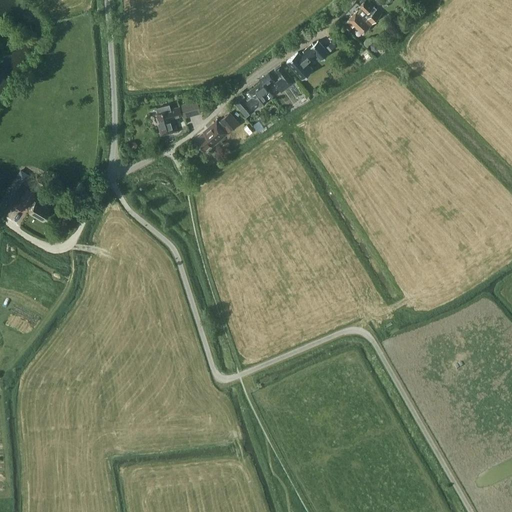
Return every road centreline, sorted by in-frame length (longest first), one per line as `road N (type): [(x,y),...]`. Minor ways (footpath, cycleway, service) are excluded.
road 1 (residential): [(112,172),(179,142),(352,0)]
road 2 (residential): [(112,172),(107,0)]
